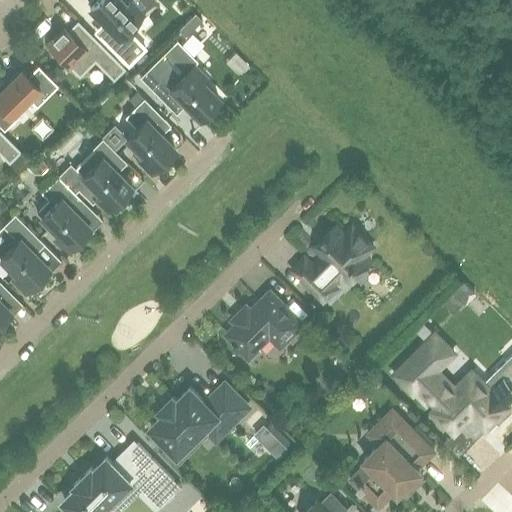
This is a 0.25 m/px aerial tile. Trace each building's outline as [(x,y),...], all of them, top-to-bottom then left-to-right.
[(89,6),(104,21),(109,26),(99,36),(121,58),(138,41),(130,33),(142,21),(138,18),(143,13),(130,1),(126,5),(120,0),(89,0),(88,1),(91,4),(89,6)] [(199,13),(183,31),(199,45),(215,27),(199,13)] [(113,79),(124,68),(77,20),(67,30),(64,27),(47,43),(79,75),(94,60),(113,79)] [(151,89),(170,108),(180,98),(203,121),(216,107),(213,105),(219,99),(201,81),(205,77),(193,64),(177,80),(169,72),(151,89)] [(0,124),(4,129),(15,118),(11,115),(29,97),(36,105),(57,85),(38,66),(28,75),(21,68),(5,84),(2,81),(0,82),(0,124)] [(168,155),(175,148),(155,129),(165,119),(143,97),(124,116),(135,127),(125,137),(143,155),(138,159),(151,172),(157,165),(160,168),(171,157),(168,155)] [(214,145),(223,135),(208,121),(199,130),(214,145)] [(20,151),(0,130),(0,152),(9,162),(20,151)] [(120,202),(133,189),(111,166),(121,157),(102,137),(92,148),(93,149),(75,167),(83,176),(74,185),(92,203),(97,198),(107,209),(117,199),(120,202)] [(92,230),(70,207),(80,197),(58,175),(40,192),(49,200),(37,212),(58,233),(54,237),(66,250),(76,240),(79,243),(92,230)] [(14,213),(2,225),(12,236),(0,247),(0,256),(17,274),(12,278),(25,291),(35,281),(38,284),(51,270),(29,248),(39,238),(14,213)] [(305,256),(293,267),(292,269),(324,300),(336,288),(330,282),(340,272),(349,281),(370,260),(365,254),(373,246),(352,225),(344,233),(336,225),(323,237),(326,240),(317,249),(323,255),(313,264),(305,256)] [(0,281),(0,326),(13,314),(0,300),(0,281)] [(279,347),(284,342),(303,324),(270,290),(251,309),(247,305),(232,319),(237,323),(226,333),(236,343),(233,346),(236,349),(237,348),(249,360),(260,349),(261,350),(262,349),(259,346),(269,337),(279,347)] [(455,388),(437,369),(454,352),(435,334),(395,373),(414,392),(418,388),(437,406),(432,411),(454,433),(472,415),(486,429),(508,407),(506,405),(511,400),(498,387),(493,392),(472,371),(455,388)] [(151,426),(170,445),(178,454),(194,437),(191,434),(198,427),(201,430),(217,415),(226,425),(246,405),(226,385),(207,404),(191,387),(177,400),(173,396),(160,409),(164,413),(151,426)] [(398,493),(401,490),(421,470),(418,467),(434,451),(403,420),(364,459),(368,462),(351,478),(378,506),(395,489),(398,493)] [(258,436),(285,461),(296,449),(269,424),(258,436)] [(75,511),(100,511),(104,508),(129,483),(157,510),(181,486),(180,485),(180,486),(138,443),(137,444),(138,445),(152,458),(136,474),(121,459),(115,465),(107,457),(94,470),(91,467),(74,484),(77,487),(64,500),(75,511)] [(330,511),(320,501),(318,499),(304,511),(330,511)]
